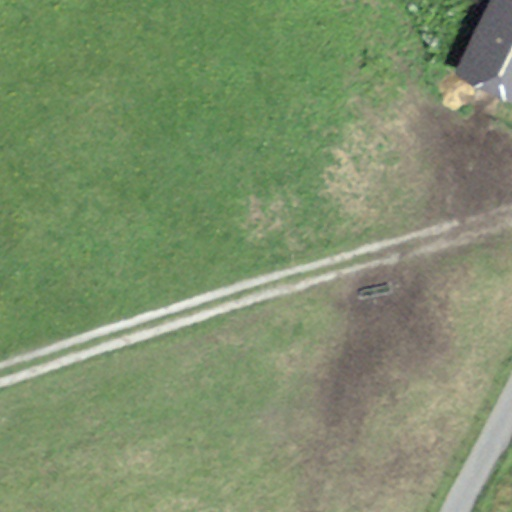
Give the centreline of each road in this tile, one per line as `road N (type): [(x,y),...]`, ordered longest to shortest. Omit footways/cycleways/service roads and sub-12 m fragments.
road 1 (track): [(0,364),(371,256),(511,205)]
road 2 (unclassified): [(511,402),(455,511)]
